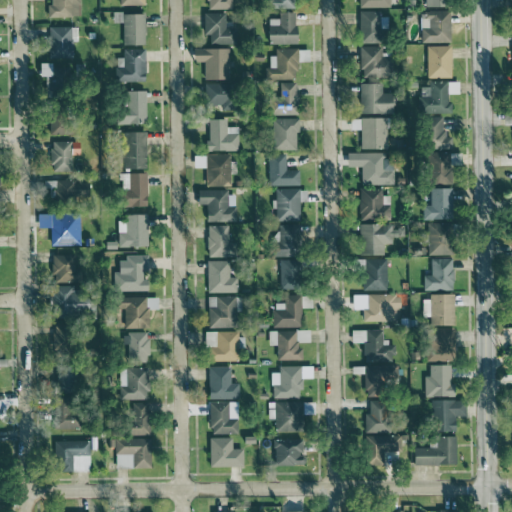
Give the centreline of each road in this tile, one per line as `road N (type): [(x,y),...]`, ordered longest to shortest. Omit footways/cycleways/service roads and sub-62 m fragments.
road 1 (residential): [(173,0),(180,511)]
road 2 (residential): [(327,0),(333,511)]
road 3 (residential): [(20,0),(24,511)]
road 4 (secondary): [(482,0),(484,511)]
road 5 (residential): [(24,491),(511,486)]
